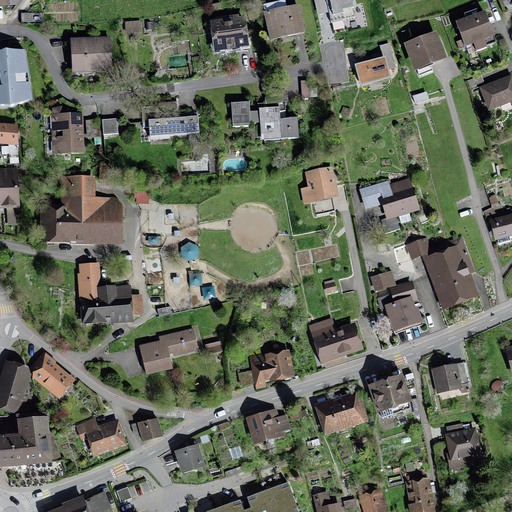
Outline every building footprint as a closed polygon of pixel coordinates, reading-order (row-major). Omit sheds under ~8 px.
[(314,0),(318,14),(333,11),(335,20),(355,16),(351,0),(314,0)] [(285,3),(265,8),(271,35),(286,31),(287,37),(300,33),(294,8),(287,10),(285,3)] [(42,14),(23,15),(23,23),(43,23),(42,14)] [(457,27),(465,47),(492,37),(484,17),(457,27)] [(239,24),(213,28),(217,50),(243,46),(239,24)] [(77,72),(111,71),(109,39),(72,41),(73,60),(76,60),(77,72)] [(442,59),(434,40),(409,50),(417,69),(442,59)] [(389,43),(380,46),(383,57),(356,64),(361,84),(390,76),(388,70),(396,68),(389,43)] [(6,52),(0,54),(0,107),(10,108),(33,100),(25,52),(6,52)] [(489,109),(511,101),(511,81),(511,80),(482,90),(489,109)] [(279,92),(266,93),(267,116),(280,116),(279,92)] [(248,127),(247,107),(233,108),(234,128),(248,127)] [(63,131),(63,134),(81,134),(80,116),(64,116),(64,115),(61,108),(54,110),(55,132),(63,131)] [(151,138),(198,135),(197,116),(150,120),(151,138)] [(117,119),(102,120),(103,135),(118,134),(117,119)] [(264,142),(298,139),(296,120),(262,123),(264,142)] [(99,121),(86,122),(87,138),(100,137),(99,121)] [(17,126),(0,125),(0,142),(9,143),(16,143),(17,126)] [(81,152),(81,134),(63,134),(63,138),(55,138),(56,153),(81,152)] [(0,205),(19,205),(16,169),(3,169),(4,176),(0,176),(0,205)] [(328,174),(309,179),(315,200),(333,195),(328,174)] [(122,240),(122,207),(116,200),(104,199),(90,199),(90,178),(64,178),(64,200),(66,200),(66,211),(46,211),(46,239),(122,240)] [(148,184),(135,184),(135,193),(148,193),(148,184)] [(395,214),(416,207),(409,188),(382,197),(389,217),(395,214)] [(400,227),(395,214),(389,217),(381,220),(386,233),(400,227)] [(511,236),(511,215),(505,217),(506,221),(496,224),(500,243),(510,241),(510,237),(511,236)] [(480,296),(462,242),(431,253),(449,306),(480,296)] [(102,267),(81,268),(83,321),(135,319),(133,289),(103,290),(102,267)] [(388,275),(373,280),(376,290),(391,286),(388,275)] [(393,289),(398,303),(410,299),(416,297),(412,283),(393,289)] [(335,284),(327,286),(328,293),(337,291),(335,284)] [(417,323),(410,299),(398,303),(388,306),(395,330),(417,323)] [(170,307),(157,309),(158,317),(171,316),(170,307)] [(365,353),(356,321),(308,334),(317,366),(365,353)] [(160,344),(139,347),(143,374),(168,370),(166,361),(201,355),(197,330),(159,336),(160,344)] [(222,341),(215,342),(217,352),(223,350),(222,341)] [(292,377),(288,354),(249,360),(253,383),(292,377)] [(63,396),(73,385),(44,359),(34,370),(63,396)] [(32,372),(11,365),(0,400),(0,407),(18,413),(32,372)] [(472,393),(466,365),(432,372),(438,400),(472,393)] [(373,391),(382,418),(409,410),(400,382),(373,391)] [(365,422),(357,399),(319,413),(328,435),(365,422)] [(289,430),(285,416),(277,419),(276,416),(251,423),(255,439),(289,430)] [(0,469),(50,466),(46,419),(19,421),(20,441),(0,442),(0,469)] [(124,447),(115,420),(78,432),(86,459),(124,447)] [(159,422),(142,425),(145,438),(162,435),(159,422)] [(480,448),(476,434),(450,439),(453,454),(480,448)] [(201,463),(196,448),(178,455),(184,469),(201,463)] [(296,511),(287,485),(211,511),(296,511)] [(423,485),(408,487),(410,511),(424,511),(426,511),(423,485)] [(128,488),(117,492),(121,502),(132,498),(128,488)] [(382,511),(375,490),(362,494),(368,511),(382,511)] [(108,511),(101,491),(41,511),(108,511)]
